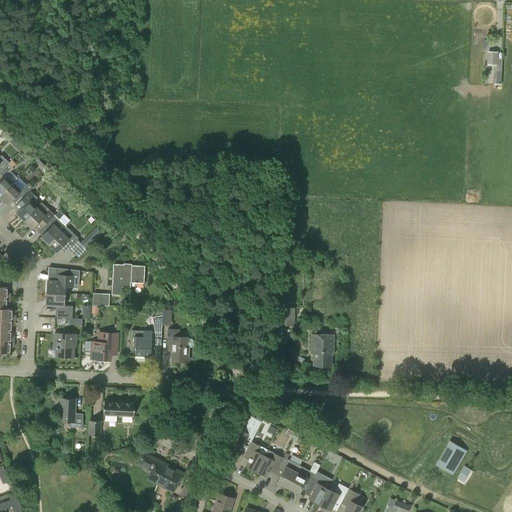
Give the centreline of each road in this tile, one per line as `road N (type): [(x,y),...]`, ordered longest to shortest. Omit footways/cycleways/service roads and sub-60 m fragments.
road 1 (track): [(0,107),(169,283),(260,407),(468,511)]
road 2 (track): [(242,382),(511,398)]
road 3 (residential): [(29,374),(163,383),(162,438),(216,470)]
road 4 (residential): [(0,229),(36,265),(29,374)]
